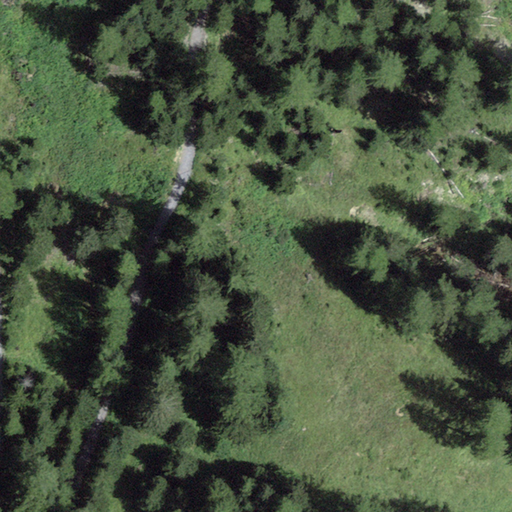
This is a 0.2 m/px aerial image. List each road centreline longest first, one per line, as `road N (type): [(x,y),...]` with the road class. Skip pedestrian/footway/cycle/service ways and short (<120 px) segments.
road 1 (track): [(54,511),(128,334),(183,166),(201,24),(214,0)]
road 2 (track): [(0,246),(0,417)]
